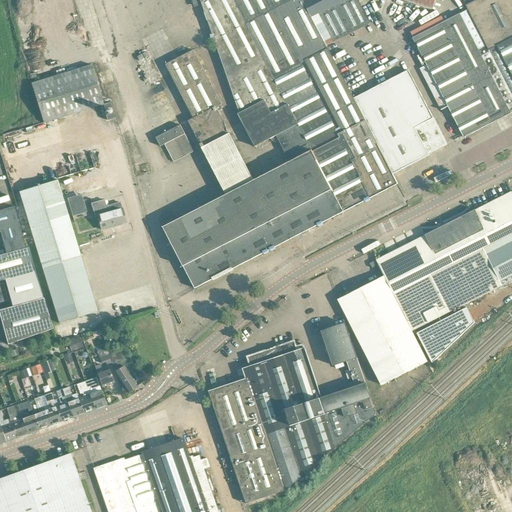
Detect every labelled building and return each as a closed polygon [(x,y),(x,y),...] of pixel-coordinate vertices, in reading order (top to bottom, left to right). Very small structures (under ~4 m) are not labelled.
[(351,0),(303,0),(313,19),(320,16),(338,7),(351,0)] [(352,34),(370,25),(357,0),(351,0),(338,7),(352,34)] [(404,0),(433,10),(436,0),(404,0)] [(511,0),(477,0),(466,5),(511,93),(511,0)] [(334,43),(352,34),(338,7),(320,16),(334,43)] [(511,94),(488,47),(469,10),(460,15),(460,14),(445,22),(442,16),(411,32),(428,65),(420,69),(441,110),(449,106),(465,137),(511,112),(511,94)] [(160,91),(172,86),(154,47),(142,52),(160,91)] [(388,59),(377,67),(384,76),(395,68),(388,59)] [(92,67),(33,85),(32,85),(44,125),(102,106),(107,121),(114,118),(109,103),(104,104),(103,101),(92,67)] [(409,70),(354,99),(392,173),(401,169),(401,170),(429,156),(428,154),(415,125),(433,117),(409,70)] [(252,104),(245,107),(262,144),(285,133),(292,150),(315,141),(296,100),(287,104),(277,82),(258,90),(258,91),(244,97),(246,100),(249,99),(252,104)] [(415,125),(428,154),(446,144),(433,117),(415,125)] [(160,147),(164,145),(174,162),(194,152),(180,125),(156,138),(160,147)] [(239,130),(210,143),(232,189),(261,176),(239,130)] [(260,181),(171,217),(199,285),(207,282),(207,276),(228,267),(221,252),(231,240),(231,236),(233,242),(256,232),(267,232),(267,227),(288,219),(291,221),(297,214),(303,219),(301,222),(304,231),(339,216),(332,210),(340,207),(313,208),(316,215),(309,218),(308,206),(318,202),(322,205),(332,193),(341,190),(324,148),(254,177),(260,181)] [(81,194),(63,200),(62,196),(74,193),(93,187),(103,184),(98,165),(94,166),(95,169),(59,180),(19,192),(59,323),(97,312),(69,217),(86,211),(81,194)] [(384,276),(412,331),(511,281),(510,278),(511,276),(511,192),(475,210),(425,235),(425,236),(376,260),(384,276)] [(104,200),(94,203),(92,204),(96,216),(98,216),(102,230),(126,223),(120,202),(106,206),(104,200)] [(13,207),(0,210),(0,226),(17,221),(13,207)] [(28,248),(0,255),(0,281),(35,271),(28,248)] [(428,362),(412,331),(384,276),(338,300),(381,385),(428,362)] [(8,345),(53,329),(43,298),(0,309),(0,322),(1,322),(8,345)] [(417,334),(432,363),(475,323),(467,308),(417,334)] [(285,491),(314,466),(376,413),(346,324),(328,330),(327,326),(321,328),(322,332),(333,366),(347,361),(355,387),(354,387),(353,384),(345,386),(347,390),(322,398),(307,357),(303,345),(296,347),(295,341),(247,357),(251,367),(244,369),(247,379),(209,391),(246,504),(284,491),(285,491)] [(110,359),(111,363),(115,373),(122,385),(128,393),(137,387),(131,379),(123,367),(131,363),(123,348),(117,351),(109,355),(110,359)] [(110,359),(109,355),(108,355),(106,349),(98,352),(102,364),(106,363),(107,365),(111,363),(110,359)] [(70,355),(64,357),(67,365),(73,362),(70,355)] [(114,383),(110,374),(108,367),(102,369),(100,364),(94,367),(102,387),(114,383)] [(39,365),(30,368),(33,376),(42,372),(39,365)] [(26,369),(19,372),(22,380),(29,377),(26,369)] [(17,372),(11,375),(14,382),(19,379),(17,372)] [(89,391),(95,409),(106,405),(96,378),(90,380),(93,389),(89,391)] [(95,409),(89,391),(85,381),(76,385),(80,394),(82,394),(83,397),(79,398),(84,413),(95,409)] [(75,383),(69,385),(72,392),(78,390),(75,383)] [(84,413),(79,398),(78,399),(76,394),(72,395),(69,387),(63,389),(73,417),(84,413)] [(62,421),(73,417),(63,389),(56,392),(59,400),(55,401),(62,421)] [(62,421),(55,401),(52,393),(45,396),(48,406),(45,408),(51,425),(62,421)] [(51,425),(45,408),(41,397),(35,399),(40,413),(34,415),(39,430),(51,425)] [(18,405),(20,411),(27,408),(29,412),(32,411),(29,401),(18,405)] [(17,412),(20,411),(18,405),(15,406),(14,406),(7,408),(11,419),(17,437),(28,433),(21,415),(18,416),(17,412)] [(39,430),(34,415),(28,417),(26,413),(21,415),(28,433),(39,430)] [(6,442),(17,437),(11,419),(8,420),(9,424),(1,427),(6,442)] [(217,511),(203,469),(209,467),(206,458),(200,460),(198,456),(192,458),(192,456),(189,457),(182,439),(142,453),(142,455),(114,464),(114,462),(93,469),(108,511),(217,511)] [(91,511),(70,453),(0,478),(0,511),(91,511)]
